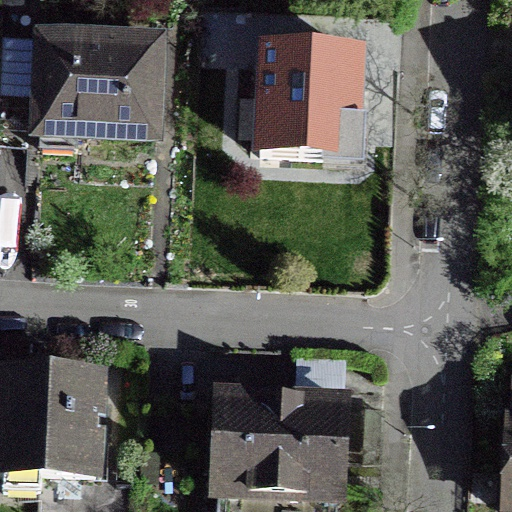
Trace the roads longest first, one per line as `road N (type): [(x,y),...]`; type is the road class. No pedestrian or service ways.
road 1 (residential): [(430,337),(0,315)]
road 2 (residential): [(430,337),(445,0)]
road 3 (residential): [(428,511),(430,337)]
